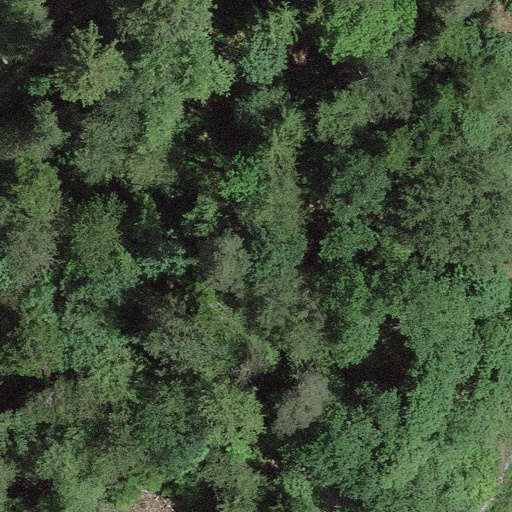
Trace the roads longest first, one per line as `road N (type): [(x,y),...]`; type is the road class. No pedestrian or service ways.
road 1 (track): [(511,67),(343,471)]
road 2 (track): [(99,0),(0,85)]
